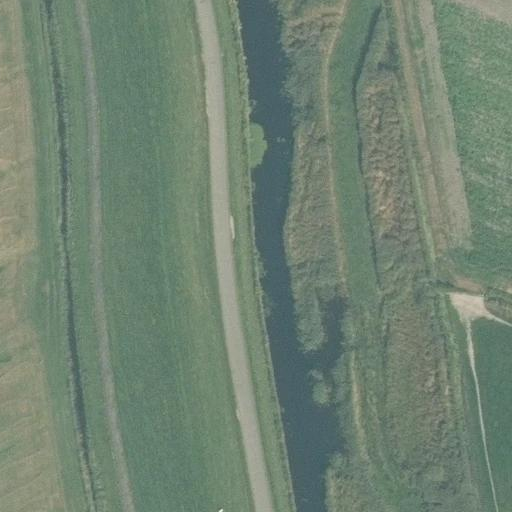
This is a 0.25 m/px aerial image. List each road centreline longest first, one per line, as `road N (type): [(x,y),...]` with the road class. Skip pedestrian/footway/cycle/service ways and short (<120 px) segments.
road 1 (unclassified): [(264,511),(228,299),(202,0)]
road 2 (track): [(78,511),(57,395),(49,224),(24,0)]
